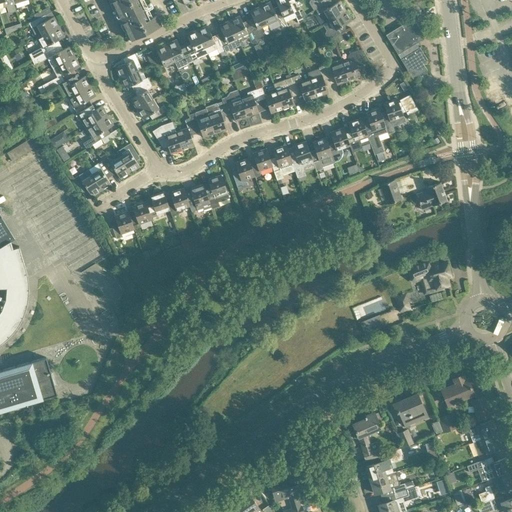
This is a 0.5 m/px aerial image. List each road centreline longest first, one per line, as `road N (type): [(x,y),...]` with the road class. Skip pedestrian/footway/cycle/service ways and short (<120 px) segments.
road 1 (residential): [(159,168),(183,170),(242,136),(315,117),(387,75),(388,57),(354,0)]
road 2 (tertiary): [(153,511),(321,394)]
road 3 (tertiary): [(321,394),(465,329)]
road 4 (residential): [(98,58),(235,0)]
road 5 (residential): [(159,168),(98,58)]
road 6 (unclassified): [(360,511),(321,394)]
road 7 (residential): [(469,205),(473,151),(456,85)]
road 8 (residential): [(456,85),(469,205)]
